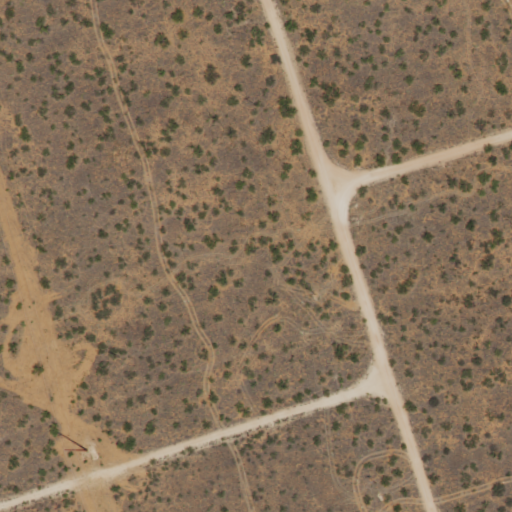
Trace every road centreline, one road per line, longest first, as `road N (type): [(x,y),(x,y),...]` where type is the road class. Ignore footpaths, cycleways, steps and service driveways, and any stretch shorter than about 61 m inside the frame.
road 1 (track): [(275,0),(439,511)]
road 2 (track): [(395,381),(3,511)]
road 3 (track): [(342,199),(511,144)]
